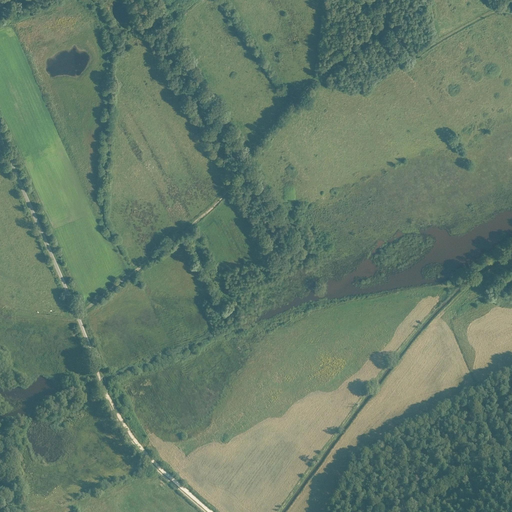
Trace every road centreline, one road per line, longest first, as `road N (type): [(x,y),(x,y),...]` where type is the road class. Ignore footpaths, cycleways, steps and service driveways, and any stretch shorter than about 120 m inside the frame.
road 1 (unclassified): [(105,391),(0,138)]
road 2 (track): [(210,511),(152,461),(105,391)]
